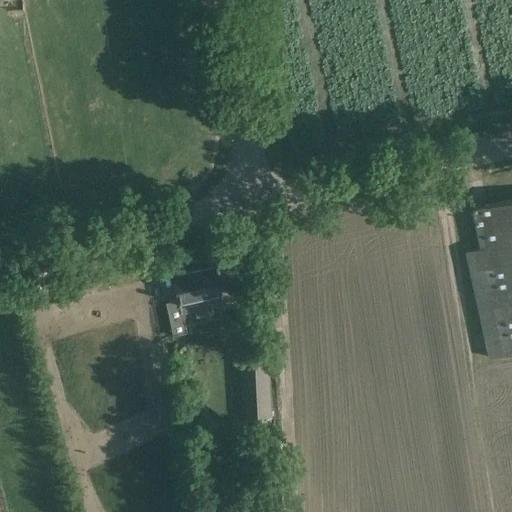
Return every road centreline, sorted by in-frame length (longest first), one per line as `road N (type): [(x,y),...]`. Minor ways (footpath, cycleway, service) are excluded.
road 1 (track): [(435,162),(494,511)]
road 2 (unclassified): [(0,261),(260,204)]
road 3 (unclassified): [(260,204),(511,146)]
road 4 (unclassified): [(221,0),(260,204)]
